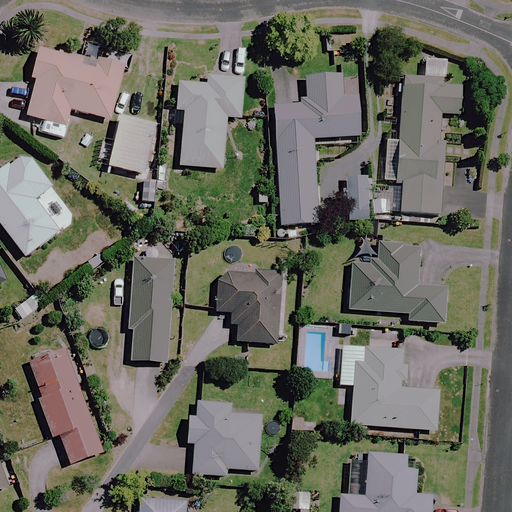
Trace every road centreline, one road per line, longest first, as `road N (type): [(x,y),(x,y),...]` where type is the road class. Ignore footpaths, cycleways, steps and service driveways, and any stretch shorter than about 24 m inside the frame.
road 1 (residential): [(285,0),(227,9),(127,0)]
road 2 (residential): [(511,43),(436,11),(371,0)]
road 3 (residential): [(500,511),(510,380)]
